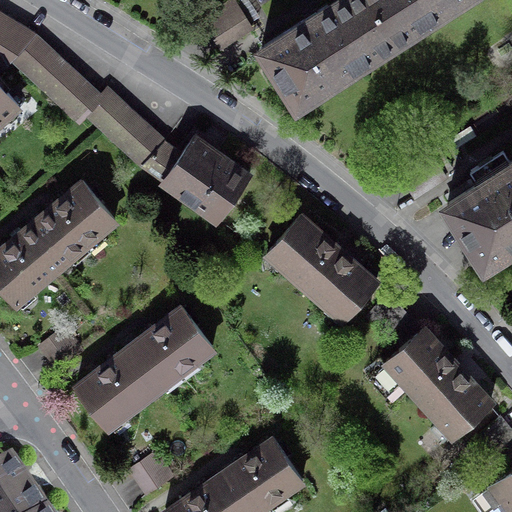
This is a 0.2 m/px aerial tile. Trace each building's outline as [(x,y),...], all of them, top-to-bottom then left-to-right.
[(234,0),(231,0),(205,17),(214,31),(222,45),(251,26),(234,0)] [(375,51),(395,38),(370,0),(338,0),(329,7),(328,5),(307,18),(262,46),(286,83),(290,81),(301,99),(337,76),(334,71),(372,47),(375,51)] [(370,0),(395,38),(415,26),(412,21),(445,0),(451,0),(453,2),(456,0),(370,0)] [(0,121),(19,105),(0,83),(0,67),(11,60),(10,59),(34,33),(13,19),(0,11),(0,121)] [(91,86),(34,33),(10,59),(11,60),(13,58),(80,120),(87,113),(142,164),(164,140),(107,87),(100,95),(91,86)] [(221,154),(194,134),(181,152),(164,140),(142,164),(163,178),(162,179),(217,218),(249,173),(221,154)] [(404,180),(413,195),(446,174),(428,146),(396,166),(404,180)] [(511,159),(510,161),(504,150),(487,161),(470,171),(477,182),(447,201),(484,260),(511,242),(511,159)] [(22,231),(54,269),(67,258),(71,260),(72,259),(71,257),(84,246),(86,247),(88,246),(86,244),(100,233),(102,235),(103,234),(101,230),(115,218),(83,180),(56,202),(54,200),(50,204),(47,207),(48,209),(22,231)] [(268,251),(269,253),(268,255),(269,255),(271,253),(283,263),(281,266),(282,267),(283,265),(327,303),(326,305),(327,306),(329,304),(341,314),(339,317),(340,318),(342,316),(343,318),(376,279),(339,247),(300,214),(268,251)] [(32,287),(54,269),(22,231),(20,229),(16,232),(13,235),(14,237),(0,248),(0,283),(16,302),(18,304),(19,303),(18,301),(31,290),(33,292),(34,291),(32,287)] [(386,292),(366,316),(376,326),(398,304),(392,298),(386,292)] [(399,348),(386,359),(387,361),(369,377),(382,391),(400,375),(439,418),(438,421),(439,421),(442,419),(452,431),(450,433),(451,434),(452,433),(454,434),(491,400),(457,363),(423,326),(422,327),(398,304),(376,326),(399,348)] [(118,354),(148,393),(162,382),(165,386),(166,385),(165,383),(180,371),(181,373),(183,372),(181,370),(196,360),(197,361),(198,361),(197,357),(212,346),(181,306),(154,327),(152,325),(148,328),(144,330),(145,333),(118,354)] [(65,324),(40,343),(49,355),(58,367),(83,348),(65,324)] [(126,410),(148,393),(118,354),(116,351),(112,354),(108,357),(110,360),(77,384),(107,424),(111,427),(112,426),(111,423),(125,413),(127,415),(128,414),(126,410)] [(500,414),(477,434),(486,446),(510,427),(505,421),(500,414)] [(506,471),(492,481),(494,483),(495,482),(505,496),(498,500),(506,511),(511,511),(511,429),(510,427),(486,446),(506,471)] [(207,480),(228,511),(253,511),(268,502),(270,504),(271,503),(270,501),(285,490),(287,493),(288,492),(286,489),(302,478),(273,435),(240,458),(207,480)] [(156,449),(131,466),(139,479),(148,491),(173,474),(156,449)] [(0,511),(43,511),(45,511),(31,492),(33,491),(29,484),(24,478),(23,479),(8,458),(0,464),(0,511)] [(228,511),(207,480),(203,483),(164,509),(166,511),(228,511)]
